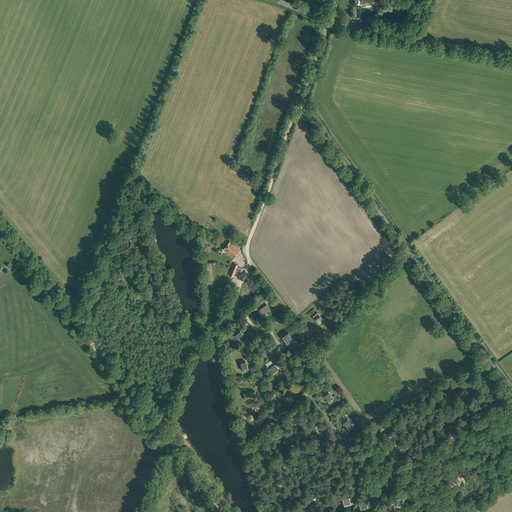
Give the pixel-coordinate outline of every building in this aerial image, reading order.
[(234,258),(240,250),(230,241),(223,250),(234,258)] [(208,254),(211,246),(206,244),(203,252),(208,254)] [(134,271),(141,266),(139,262),(131,268),(134,271)] [(203,281),(212,280),(211,263),(203,264),(203,281)] [(234,277),(235,275),(238,265),(234,263),(229,276),(234,277)] [(158,292),(161,290),(158,284),(150,289),(152,293),(156,290),(158,292)] [(273,306),(276,303),(271,295),(267,298),(273,306)] [(264,315),(270,310),(266,305),(259,310),(264,315)] [(324,321),(322,319),(317,313),(313,316),(318,322),(321,320),(323,322),(324,321)] [(237,340),(244,334),(240,329),(233,335),(237,340)] [(286,344),(293,339),(288,332),(281,337),(286,344)] [(273,374),(278,370),(275,365),(277,363),(274,359),(271,361),(272,363),(268,366),(273,374)] [(241,370),(247,369),(245,360),(239,362),(241,370)] [(306,371),(311,367),(306,361),(301,364),(306,371)] [(457,382),(456,379),(455,379),(450,382),(453,389),(461,385),(460,382),(458,383),(457,382)] [(245,401),(248,400),(257,398),(255,390),(243,393),(245,401)] [(333,398),(328,391),(323,394),(329,404),(333,401),(331,399),(333,398)] [(289,403),(295,399),(290,392),(283,397),(287,401),(288,401),(289,403)] [(293,425),(300,421),(296,415),(289,419),(293,425)] [(445,424),(446,424),(452,420),(448,415),(441,419),(445,424)] [(351,423),(349,421),(347,418),(342,422),(348,431),(355,426),(352,423),(351,423)] [(380,431),(386,427),(381,421),(376,425),(380,431)] [(313,431),(315,434),(322,430),(319,424),(311,428),(313,431)] [(287,444),(293,441),(290,434),(284,437),(287,444)] [(401,450),(406,446),(402,440),(397,444),(401,450)] [(271,454),(269,455),(266,448),(263,449),(264,451),(261,453),(264,460),(270,458),(270,457),(272,456),(271,454)] [(392,479),(390,476),(381,480),(384,486),(391,483),(390,480),(392,479)] [(295,497),(301,494),(298,487),(292,491),(295,497)] [(395,496),(396,496),(392,499),(396,506),(404,502),(400,493),(395,496)] [(344,507),(351,505),(349,497),(342,499),(344,507)] [(362,511),(365,510),(368,509),(365,501),(359,503),(362,511)] [(312,511),(317,507),(312,502),(305,509),(308,511),(312,511)]
